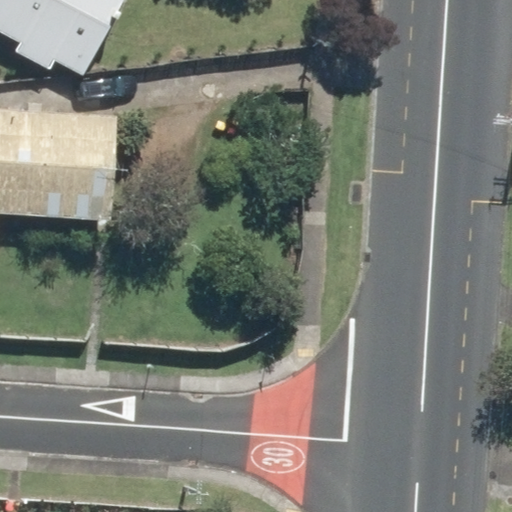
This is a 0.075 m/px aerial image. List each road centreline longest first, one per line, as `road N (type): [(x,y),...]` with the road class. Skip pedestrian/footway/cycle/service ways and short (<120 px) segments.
road 1 (secondary): [(421,453),(446,0)]
road 2 (residential): [(0,421),(421,453)]
